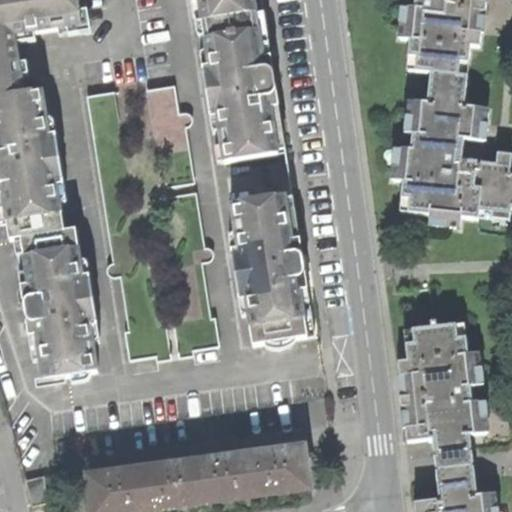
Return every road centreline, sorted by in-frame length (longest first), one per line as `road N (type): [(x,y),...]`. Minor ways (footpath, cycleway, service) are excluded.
road 1 (residential): [(388,511),(318,0)]
road 2 (unknown): [(380,445),(306,425),(72,463)]
